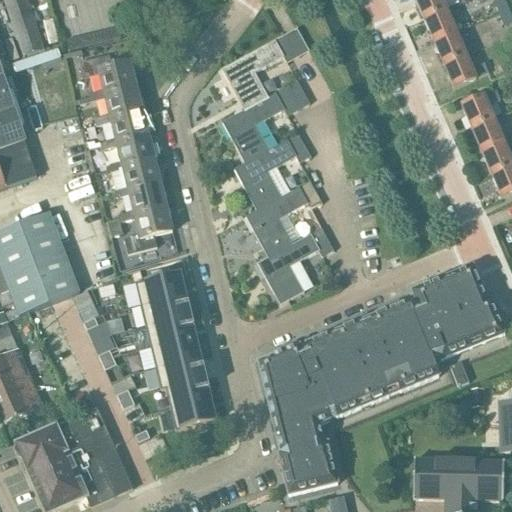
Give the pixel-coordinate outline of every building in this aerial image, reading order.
[(1,0),(22,61),(44,53),(25,0),(1,0)] [(412,0),(422,21),(446,9),(458,4),(456,0),(412,0)] [(503,0),(493,5),(499,17),(510,12),(504,0),(503,0)] [(422,21),(431,43),(456,33),(446,9),(422,21)] [(511,27),(511,17),(510,12),(499,17),(504,30),(511,27)] [(221,73),(243,113),(267,100),(254,76),(283,60),(287,66),(308,54),(295,31),(277,41),(274,43),(274,44),(221,73)] [(431,43),(442,67),(467,57),(456,33),(431,43)] [(442,67),(453,93),(491,77),(486,65),(473,71),(467,57),(442,67)] [(103,94),(104,99),(136,90),(130,66),(107,72),(104,59),(80,65),(84,82),(99,78),(103,94)] [(0,154),(24,146),(0,73),(0,154)] [(222,126),(244,167),(268,153),(255,129),(284,113),(287,119),(309,107),(297,85),(267,101),(267,100),(243,113),(243,114),(222,126)] [(105,102),(109,118),(110,123),(142,115),(136,90),(104,99),(103,94),(87,98),(89,106),(105,102)] [(459,108),(469,131),(495,123),(489,109),(502,104),(497,92),(459,108)] [(115,142),(114,142),(116,147),(148,139),(142,115),(110,123),(109,118),(93,122),(95,130),(111,126),(115,142)] [(469,131),(481,156),(505,146),(495,123),(469,131)] [(255,213),(279,200),(280,199),(267,176),(296,160),(299,166),(310,160),(297,138),(268,154),(268,153),(244,167),(233,173),(255,213)] [(117,150),(121,166),(122,171),(154,163),(148,139),(116,147),(114,142),(99,146),(101,154),(117,150)] [(481,156),(491,180),(511,168),(511,161),(505,146),(481,156)] [(0,193),(9,190),(36,181),(25,148),(0,155),(0,193)] [(127,191),(126,191),(128,195),(159,187),(154,163),(122,171),(121,166),(106,170),(108,178),(123,174),(127,191)] [(511,168),(491,180),(501,203),(511,197),(511,168)] [(245,220),(268,261),(292,247),(279,223),(307,207),(311,213),(321,207),(310,185),(280,201),(280,199),(279,200),(255,213),(256,214),(245,220)] [(129,199),(132,215),(134,220),(166,212),(159,187),(128,195),(126,191),(111,194),(113,202),(129,199)] [(123,242),(127,258),(157,250),(154,240),(171,235),(166,212),(134,220),(132,215),(117,218),(119,227),(135,223),(138,239),(123,242)] [(0,297),(8,295),(13,307),(18,319),(79,296),(74,284),(49,217),(0,235),(0,297)] [(292,247),(268,261),(257,267),(280,309),(304,296),(290,270),(319,254),(322,260),(333,254),(321,232),(292,247)] [(280,457),(278,457),(288,499),(337,487),(327,446),(322,447),(318,428),(439,379),(434,366),(504,337),(490,303),(486,304),(472,270),(412,295),(417,308),(411,311),(408,305),(305,347),(307,350),(301,353),(299,349),(258,366),(280,457)] [(154,281),(134,286),(140,309),(185,298),(179,275),(169,278),(168,272),(153,276),(154,281)] [(185,298),(140,309),(145,330),(190,319),(185,298)] [(91,312),(80,318),(84,325),(95,320),(91,312)] [(3,315),(7,325),(8,324),(16,321),(13,313),(4,317),(3,315)] [(190,319),(145,330),(150,351),(195,340),(190,319)] [(94,321),(83,326),(86,333),(97,328),(94,321)] [(107,324),(105,325),(110,337),(123,334),(120,321),(107,324)] [(42,412),(5,329),(0,331),(0,414),(6,428),(42,412)] [(195,340),(150,351),(155,372),(200,361),(195,340)] [(109,354),(98,359),(101,366),(113,361),(109,354)] [(113,361),(101,366),(105,373),(116,368),(113,361)] [(200,361),(155,372),(160,393),(165,392),(205,383),(200,361)] [(457,390),(467,385),(459,365),(449,370),(454,382),(457,390)] [(205,383),(165,392),(170,413),(211,404),(205,383)] [(127,393),(116,399),(120,407),(131,402),(127,393)] [(471,397),(470,410),(483,410),(484,397),(471,397)] [(131,402),(120,407),(123,413),(134,408),(131,402)] [(211,404),(170,413),(175,434),(190,430),(192,436),(193,436),(207,433),(205,427),(215,424),(211,404)] [(511,407),(498,408),(500,457),(511,456),(511,407)] [(15,448),(43,511),(58,511),(86,500),(91,510),(132,492),(96,412),(15,448)] [(146,433),(135,437),(138,445),(150,440),(146,433)] [(479,511),(480,502),(504,502),(504,462),(413,463),(414,503),(445,503),(444,511),(479,511)] [(341,500),(326,503),(328,511),(345,511),(343,499),(341,500)]
